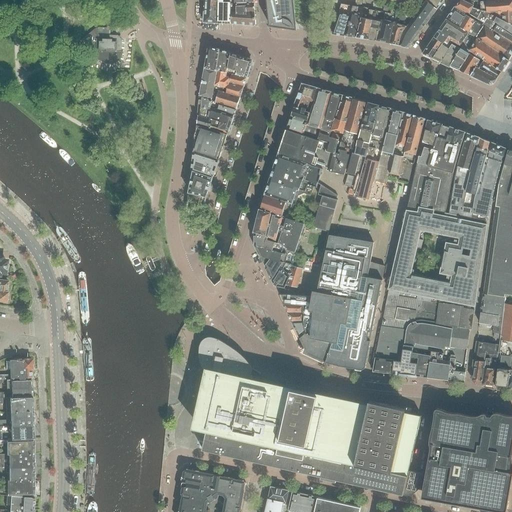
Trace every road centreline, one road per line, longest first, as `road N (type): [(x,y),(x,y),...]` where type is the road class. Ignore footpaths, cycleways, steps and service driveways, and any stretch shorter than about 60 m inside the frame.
road 1 (residential): [(211,307),(228,282),(293,72)]
road 2 (residential): [(262,47),(199,254),(182,266)]
road 3 (unclassified): [(182,266),(171,223),(181,120),(174,35)]
road 4 (residential): [(293,72),(490,125)]
road 5 (unclassified): [(361,385),(264,353),(211,307)]
road 6 (secondary): [(62,511),(56,372)]
road 7 (unclassified): [(170,511),(182,455),(255,470)]
road 8 (residential): [(412,61),(328,45),(287,54)]
road 9 (unclassified): [(255,470),(375,497)]
